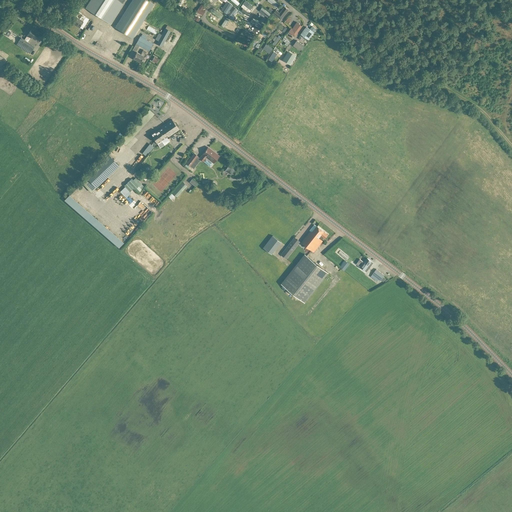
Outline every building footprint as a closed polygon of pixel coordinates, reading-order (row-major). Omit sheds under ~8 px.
[(56,0),(52,0),(47,7),(50,9),(57,1),(56,0)] [(117,0),(90,0),(88,4),(85,8),(110,24),(123,4),(117,0)] [(132,38),(137,29),(154,4),(147,0),(132,0),(115,27),(132,38)] [(227,1),(221,10),(227,13),(233,5),(227,1)] [(246,1),(243,4),(250,10),(253,6),(246,1)] [(202,2),(197,11),(203,15),(205,11),(202,10),(206,5),(202,2)] [(59,9),(60,9),(59,12),(66,15),(69,8),(61,5),(59,6),(58,7),(59,9)] [(276,10),(273,13),(281,19),(283,16),(288,10),(285,7),(280,13),(276,10)] [(213,8),(211,12),(221,19),(223,15),(213,8)] [(235,8),(229,17),(232,19),(237,12),(238,10),(235,8)] [(262,8),(260,11),(268,17),(270,14),(262,8)] [(79,13),(77,11),(74,16),(76,17),(72,22),(79,27),(83,21),(86,17),(79,13)] [(226,18),(221,25),(224,27),(229,20),(226,18)] [(253,19),(251,21),(253,23),(259,28),(260,29),(262,25),(261,24),(261,25),(253,19)] [(291,28),(288,32),(295,36),(302,26),(299,24),(294,30),(292,29),(291,28)] [(158,33),(155,39),(158,41),(156,44),(163,47),(163,46),(162,46),(170,31),(172,32),(173,29),(167,25),(161,35),(158,33)] [(307,27),(301,34),(308,39),(316,28),(313,26),(310,29),(307,27)] [(33,28),(26,37),(29,39),(30,39),(31,37),(35,40),(37,37),(41,39),(43,35),(43,36),(35,30),(35,29),(34,29),(33,28)] [(245,30),(243,32),(248,37),(247,38),(250,40),(253,36),(245,30)] [(136,44),(132,50),(136,52),(139,45),(149,51),(153,44),(145,39),(141,36),(140,36),(136,44)] [(257,36),(252,43),(254,45),(258,41),(259,42),(261,40),(260,39),(260,38),(257,36)] [(275,41),(273,44),(275,45),(281,38),(278,36),(277,38),(276,36),(273,40),(275,41)] [(29,39),(26,37),(24,40),(21,38),(18,42),(16,45),(23,49),(24,48),(31,52),(32,51),(34,47),(27,42),(29,39)] [(293,46),(300,51),(303,46),(297,41),(293,46)] [(266,44),(264,47),(267,49),(266,50),(269,53),(271,51),(273,49),(266,44)] [(141,54),(137,52),(136,54),(133,58),(140,62),(144,56),(146,52),(143,50),(141,54)] [(274,51),(269,59),(272,61),(277,53),(274,51)] [(287,53),(283,60),(290,64),(294,58),(288,53),(287,53)] [(139,117),(136,114),(129,122),(132,124),(139,117)] [(151,134),(154,139),(175,125),(172,120),(162,127),(162,128),(156,132),(155,131),(151,134)] [(175,125),(154,139),(155,141),(152,144),(154,146),(157,144),(160,148),(165,145),(162,141),(168,136),(168,137),(179,129),(175,125)] [(208,147),(205,151),(200,158),(204,161),(203,162),(210,167),(213,163),(216,160),(219,156),(208,147)] [(195,155),(194,154),(185,166),(186,166),(188,168),(197,156),(195,155)] [(109,155),(86,177),(80,182),(91,193),(119,166),(109,155)] [(120,192),(124,196),(129,191),(130,191),(133,188),(134,190),(138,186),(132,179),(124,186),(125,187),(120,192)] [(182,182),(172,193),(176,197),(187,186),(182,182)] [(317,226),(312,232),(319,237),(321,235),(325,238),(328,235),(324,231),(317,226)] [(319,237),(312,232),(310,231),(302,242),(314,252),(323,241),(319,237)] [(281,254),(287,259),(300,242),(295,237),(281,254)] [(282,283),(297,295),(306,302),(329,273),(306,254),(282,283)] [(373,263),(367,258),(364,262),(360,259),(356,264),(366,272),(373,263)] [(384,275),(378,270),(376,269),(371,277),(377,282),(379,279),(380,280),(384,275)]
